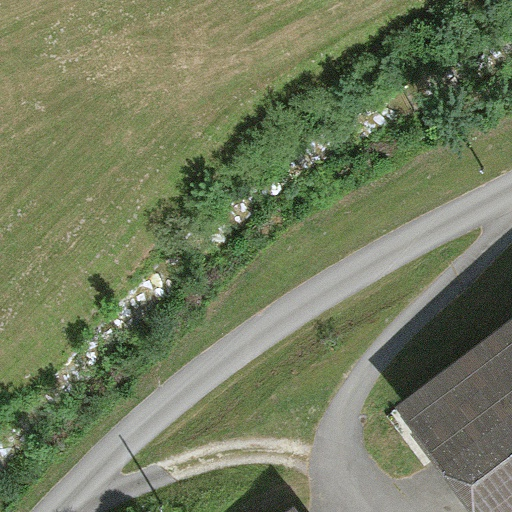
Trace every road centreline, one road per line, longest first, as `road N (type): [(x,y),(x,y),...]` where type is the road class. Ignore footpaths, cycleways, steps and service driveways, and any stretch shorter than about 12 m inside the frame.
road 1 (track): [(511,190),(393,247),(230,350),(55,511)]
road 2 (track): [(511,221),(378,356),(343,415),(338,471),(367,511)]
road 3 (track): [(64,511),(231,452),(289,455),(338,471)]
